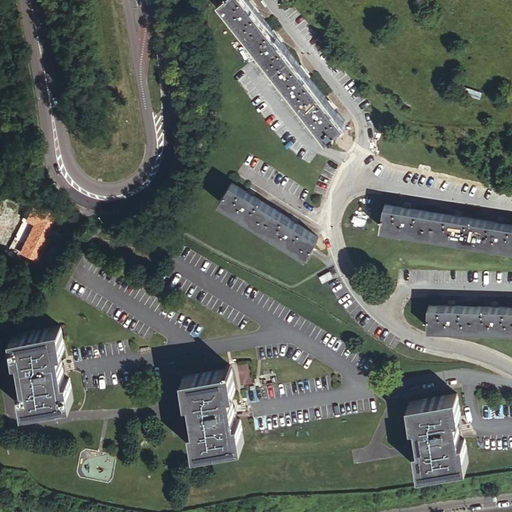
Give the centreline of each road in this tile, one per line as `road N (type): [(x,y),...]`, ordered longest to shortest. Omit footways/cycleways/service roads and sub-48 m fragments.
road 1 (trunk): [(511,59),(228,511)]
road 2 (residential): [(511,368),(407,336),(352,294),(330,215),(363,138),(358,114),(269,0)]
road 3 (trunk): [(262,511),(511,205)]
road 4 (tertiary): [(160,137),(157,167),(143,184),(108,196),(79,187),(64,167),(41,53)]
road 5 (residential): [(285,330),(70,366)]
road 6 (residential): [(511,382),(462,374),(367,388)]
road 7 (tertiary): [(126,0),(160,137)]
road 8 (tertiary): [(160,137),(168,104),(153,0)]
road 9 (residential): [(285,330),(171,256)]
road 10 (residential): [(367,388),(247,406)]
